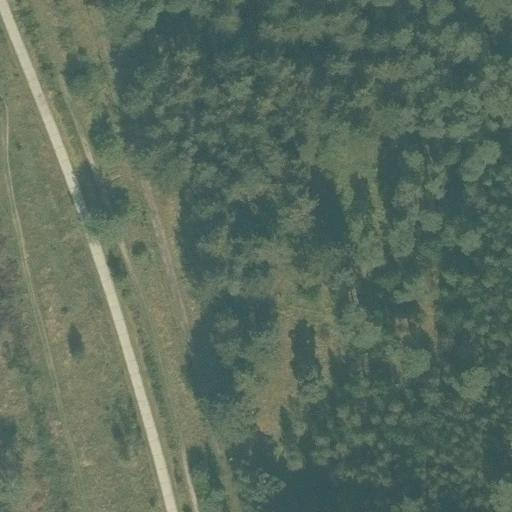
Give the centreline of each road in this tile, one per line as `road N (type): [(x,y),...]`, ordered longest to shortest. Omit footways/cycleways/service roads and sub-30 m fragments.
road 1 (unknown): [(194,511),(135,286),(32,0)]
road 2 (track): [(0,96),(15,210),(87,511)]
